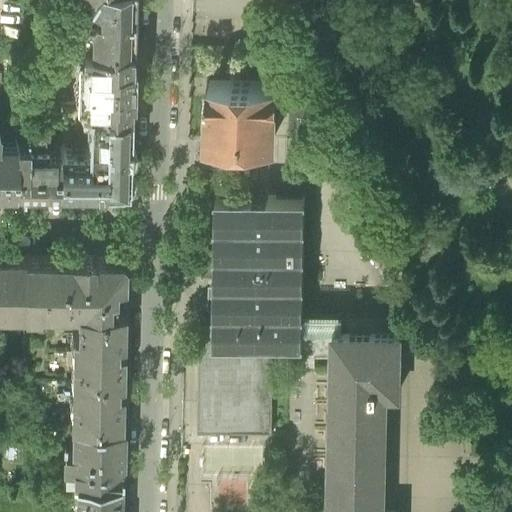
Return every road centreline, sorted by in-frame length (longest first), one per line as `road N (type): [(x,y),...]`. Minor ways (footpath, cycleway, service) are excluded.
road 1 (residential): [(152,511),(163,227)]
road 2 (residential): [(163,227),(165,0)]
road 3 (residential): [(163,227),(0,228)]
